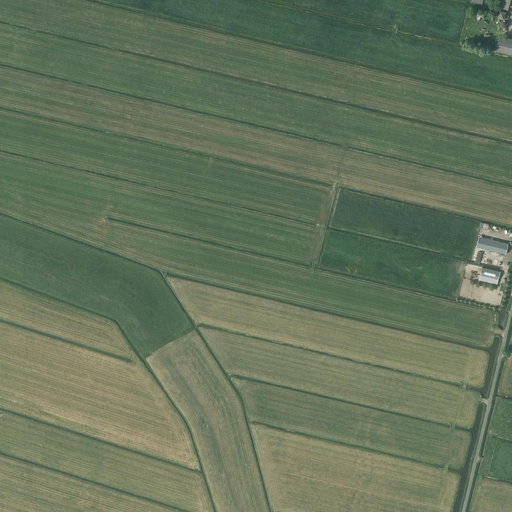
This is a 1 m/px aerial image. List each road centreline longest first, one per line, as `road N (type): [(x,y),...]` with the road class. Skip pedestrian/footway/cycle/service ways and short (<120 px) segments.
road 1 (track): [(393,47),(185,0)]
road 2 (unclassified): [(462,511),(511,307)]
road 3 (track): [(401,0),(393,47),(511,72)]
road 4 (track): [(0,256),(132,302),(146,323)]
